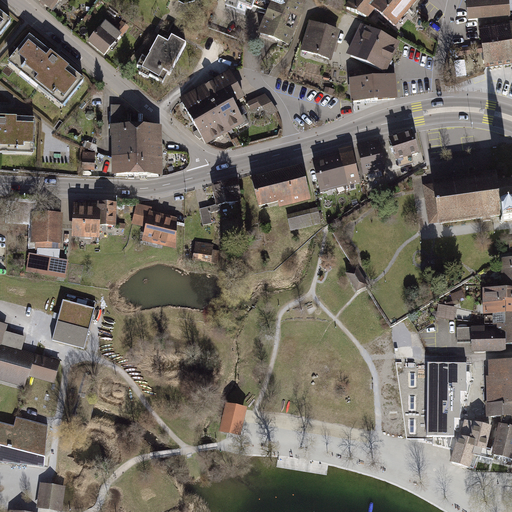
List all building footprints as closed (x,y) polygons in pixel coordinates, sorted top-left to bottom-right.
[(37,0),(54,14),(66,0),(37,0)] [(223,0),(223,1),(252,11),(253,7),(268,13),(260,35),(290,47),(305,6),(290,0),(223,0)] [(394,27),(407,12),(393,0),(353,0),(345,11),(368,22),(375,13),(394,27)] [(393,0),(407,12),(416,0),(393,0)] [(468,0),(467,2),(468,25),(479,23),(480,35),(511,30),(510,26),(509,21),(511,21),(510,0),(468,0)] [(0,12),(0,38),(13,23),(0,12)] [(90,44),(108,59),(124,38),(122,37),(129,28),(123,23),(116,31),(107,24),(90,44)] [(332,64),(341,33),(310,24),(302,55),(332,64)] [(402,45),(363,27),(350,55),(388,74),(402,45)] [(504,70),(511,69),(511,37),(511,30),(480,35),(485,73),(504,70)] [(11,61),(64,104),(85,77),(33,35),(11,61)] [(168,47),(159,42),(143,73),(160,82),(164,75),(170,79),(187,47),(172,39),(168,47)] [(182,100),(206,143),(242,123),(231,103),(243,97),(230,74),(182,100)] [(348,75),(349,93),(374,92),(373,80),(360,81),(359,74),(348,75)] [(395,79),(373,80),(374,92),(349,93),(350,105),(396,102),(395,79)] [(269,119),(278,114),(267,95),(249,105),(253,113),(263,108),(269,119)] [(121,107),(112,107),(111,136),(116,136),(116,176),(159,177),(158,128),(128,127),(128,112),(121,107)] [(0,119),(0,154),(35,156),(37,121),(0,119)] [(414,134),(390,141),(397,163),(421,156),(414,134)] [(379,142),(368,145),(375,175),(386,172),(379,142)] [(364,177),(375,175),(368,145),(357,147),(364,177)] [(95,148),(81,148),(80,167),(94,167),(95,148)] [(339,152),(339,154),(348,188),(361,185),(352,149),(339,152)] [(322,194),(348,188),(339,154),(314,160),(322,194)] [(305,167),(253,180),(260,209),(281,204),(282,209),(314,202),(305,167)] [(430,226),(502,216),(502,218),(500,222),(502,224),(504,221),(511,219),(511,177),(511,180),(505,181),(505,177),(503,178),(504,181),(495,182),(494,174),(428,184),(424,185),(430,226)] [(214,195),(217,207),(217,208),(220,207),(245,202),(240,180),(216,186),(218,194),(214,195)] [(101,205),(101,206),(100,230),(118,230),(118,205),(101,205)] [(100,241),(100,230),(101,206),(75,206),(74,240),(100,241)] [(133,226),(147,229),(151,213),(151,209),(138,206),(133,226)] [(221,212),(220,207),(217,208),(217,207),(200,210),(204,227),(213,225),(211,214),(221,212)] [(319,209),(288,217),(292,232),(323,224),(319,209)] [(178,219),(151,213),(147,229),(143,243),(177,252),(178,219)] [(64,216),(32,215),(32,245),(36,245),(36,251),(53,252),(53,246),(64,246),(64,216)] [(215,245),(196,243),(194,263),(219,265),(220,253),(214,252),(215,245)] [(26,270),(65,278),(68,261),(29,254),(26,270)] [(511,258),(502,259),(503,289),(507,289),(511,288),(511,258)] [(357,268),(344,275),(355,294),(367,287),(357,268)] [(486,301),(507,301),(507,289),(503,289),(485,289),(486,301)] [(460,290),(451,295),(455,303),(464,298),(460,290)] [(486,301),(486,313),(511,312),(511,300),(507,301),(486,301)] [(95,311),(63,303),(54,342),(86,350),(95,311)] [(438,304),(435,317),(454,320),(457,308),(438,304)] [(511,312),(486,313),(486,328),(504,328),(511,328),(511,312)] [(0,382),(25,390),(28,378),(53,385),(60,363),(2,346),(8,326),(0,323),(0,382)] [(505,351),(505,344),(504,328),(486,328),(458,329),(458,344),(474,344),(474,352),(505,351)] [(487,379),(487,385),(511,384),(511,363),(489,364),(489,379),(487,379)] [(466,365),(429,365),(428,438),(454,438),(454,421),(459,421),(459,394),(466,394),(466,365)] [(511,384),(487,385),(488,418),(511,417),(511,384)] [(246,409),(228,405),(222,431),(240,435),(246,409)] [(15,427),(0,423),(0,462),(45,468),(48,426),(16,417),(15,427)] [(484,448),(490,428),(465,421),(460,438),(459,437),(451,462),(468,467),(474,445),(484,448)] [(511,458),(511,428),(499,425),(492,454),(511,458)] [(50,485),(42,484),(38,507),(46,508),(62,510),(65,487),(50,485)]
